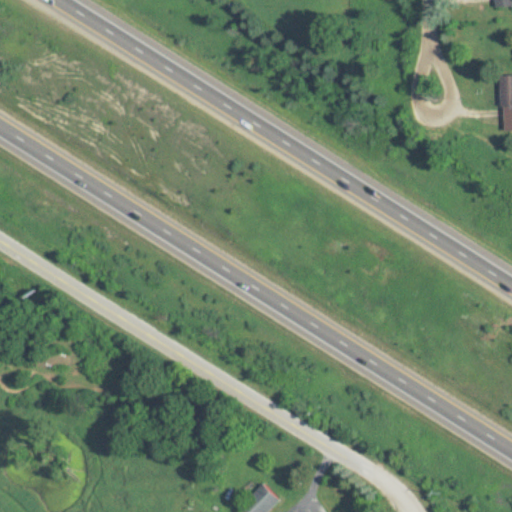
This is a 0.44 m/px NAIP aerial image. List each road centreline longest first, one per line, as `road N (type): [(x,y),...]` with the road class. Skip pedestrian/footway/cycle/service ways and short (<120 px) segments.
road 1 (motorway): [(0,123),(511,450)]
road 2 (motorway): [(511,287),(53,0)]
road 3 (residential): [(373,470),(0,235)]
